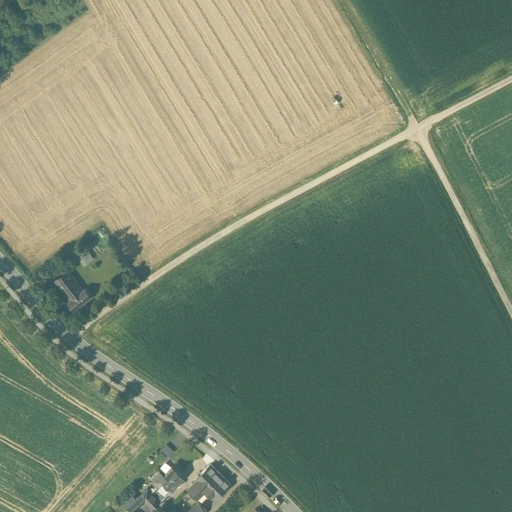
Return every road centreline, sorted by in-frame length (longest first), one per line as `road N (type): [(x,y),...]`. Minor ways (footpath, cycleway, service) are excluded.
road 1 (track): [(511,306),(424,131),(416,129),(212,241),(67,336)]
road 2 (tertiary): [(0,262),(67,336),(198,426),(291,511)]
